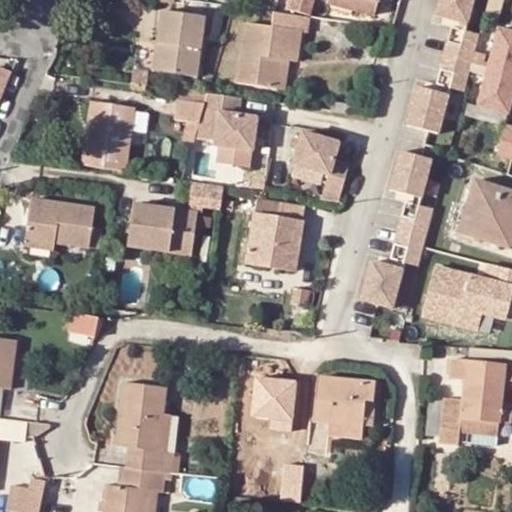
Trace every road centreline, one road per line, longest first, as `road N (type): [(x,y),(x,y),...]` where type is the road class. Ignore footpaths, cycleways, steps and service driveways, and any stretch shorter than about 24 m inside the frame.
road 1 (residential): [(422,0),(326,350)]
road 2 (residential): [(326,350),(122,331),(106,342),(62,448)]
road 3 (residential): [(326,350),(375,355),(393,365),(402,383),(392,511)]
road 4 (residential): [(34,45),(26,125),(0,207)]
